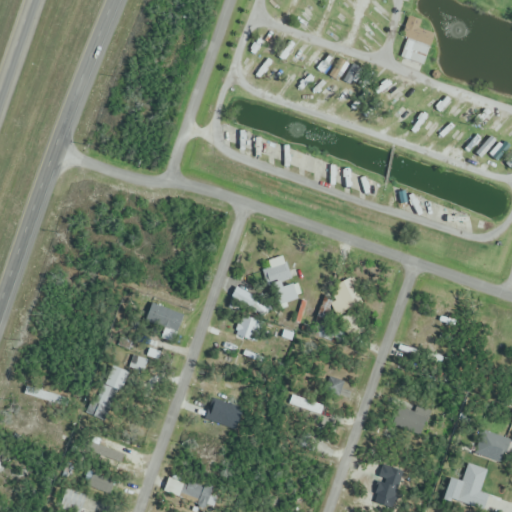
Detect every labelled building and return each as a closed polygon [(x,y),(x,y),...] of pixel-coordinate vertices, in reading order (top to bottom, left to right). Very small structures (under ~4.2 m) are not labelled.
[(407,38),(400,58),(423,65),(434,34),(418,29),(421,21),(408,17),(402,36),(407,38)] [(270,272),(275,283),(287,276),(282,266),(270,272)] [(337,314),(360,307),(352,280),(328,288),(337,314)] [(230,306),(252,311),(256,297),(234,291),(230,306)] [(175,337),(183,316),(151,304),(143,325),(175,337)] [(235,334),(255,344),(263,327),(244,317),(235,334)] [(410,349),(445,363),(452,346),(417,332),(410,349)] [(142,378),(149,362),(134,356),(127,372),(142,378)] [(344,383),(329,377),(323,390),(337,397),(344,383)] [(33,395),(48,403),(52,398),(36,389),(33,395)] [(320,416),(325,404),(294,392),(289,405),(320,416)] [(243,410),(214,400),(207,421),(236,431),(243,410)] [(59,447),(64,434),(23,417),(19,426),(51,438),(49,443),(59,447)] [(499,464),(510,443),(482,429),(471,451),(499,464)] [(461,481),(450,478),(443,498),(483,511),(488,495),(479,492),(484,478),(464,471),(461,481)] [(214,510),(220,492),(168,477),(163,496),(214,510)] [(61,504),(80,511),(86,498),(67,490),(61,504)]
